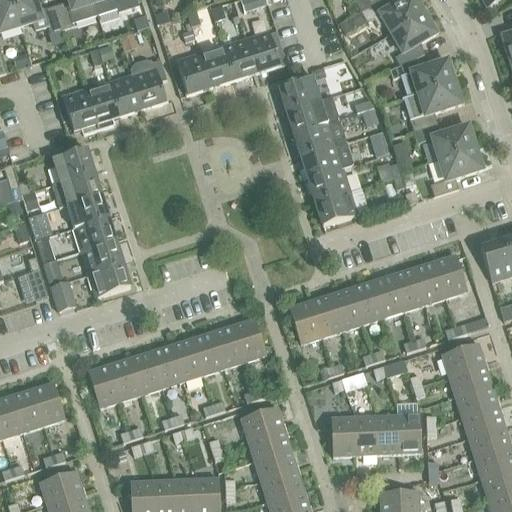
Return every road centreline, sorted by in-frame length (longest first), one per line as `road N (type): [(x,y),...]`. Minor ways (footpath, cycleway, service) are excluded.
road 1 (residential): [(0,348),(210,280)]
road 2 (residential): [(331,242),(511,185)]
road 3 (residential): [(511,142),(456,0)]
